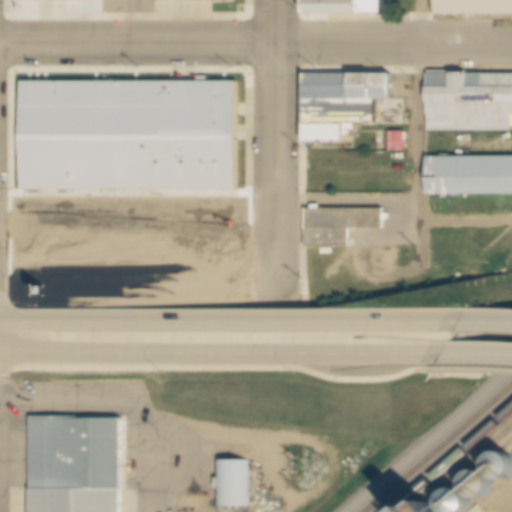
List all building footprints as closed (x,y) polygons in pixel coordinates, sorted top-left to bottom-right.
[(363,0),(363,16),(309,16),(309,0),(363,0)] [(363,0),(363,16),(384,16),(384,0),(363,0)] [(511,0),(511,10),(437,10),(437,0),(511,0)] [(511,133),(432,133),(432,76),(511,76),(511,133)] [(309,78),(395,78),(395,110),(378,110),(309,110),(309,78)] [(26,84),(241,84),(241,194),(26,194),(26,84)] [(378,110),(378,131),(348,131),(309,131),(309,110),(378,110)] [(309,131),(348,131),(348,151),(309,150),(309,131)] [(391,133),(408,134),(408,154),(391,154),(391,133)] [(432,162),(511,162),(511,199),(432,199),(432,162)] [(385,211),(385,233),(352,233),(310,233),(310,211),(385,211)] [(352,233),(310,233),(310,250),(352,251),(352,233)] [(35,511),(35,420),(82,420),(82,424),(126,424),(125,511),(35,511)] [(497,479),(502,482),(508,483),(511,482),(511,457),(506,456),(500,457),(496,461),(493,467),(494,473),(497,479)] [(221,493),(219,493),(219,483),(221,483),(221,463),(252,463),(252,510),(221,510),(221,493)] [(474,498),(479,502),(485,503),(491,501),(496,497),(498,491),(498,485),(495,480),(490,476),(484,475),(478,477),(473,481),(471,487),(471,493),(474,498)] [(476,511),(477,511),(476,504),(474,499),(469,495),(462,494),(456,496),(452,500),(449,506),(450,511),(476,511)]
